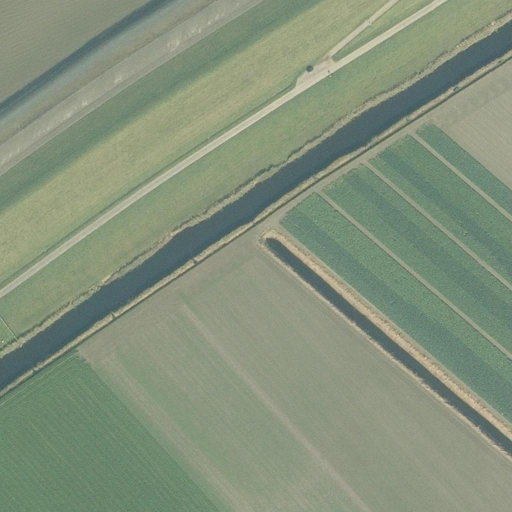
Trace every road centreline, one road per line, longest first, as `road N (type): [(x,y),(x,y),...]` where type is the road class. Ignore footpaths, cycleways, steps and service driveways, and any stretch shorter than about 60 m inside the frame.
road 1 (unclassified): [(0,295),(312,82)]
road 2 (unclassified): [(312,82),(441,0)]
road 3 (unclassified): [(312,82),(314,69),(397,0)]
